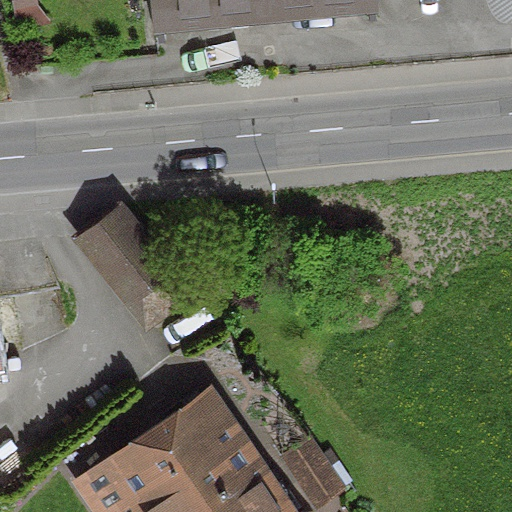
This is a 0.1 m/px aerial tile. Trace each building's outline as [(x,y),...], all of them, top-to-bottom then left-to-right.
[(148,0),(153,42),(160,41),(158,20),(350,0),(360,0),(363,20),(370,19),(368,0),(148,0)] [(165,271),(114,207),(74,237),(140,323),(167,303),(150,282),(165,271)] [(0,353),(17,351),(8,298),(0,299),(0,353)] [(227,425),(217,423),(199,397),(111,458),(108,454),(72,479),(95,511),(111,511),(134,497),(144,511),(196,511),(252,474),(232,445),(234,435),(227,425)] [(305,437),(276,457),(306,502),(336,482),(305,437)] [(272,503),(252,474),(196,511),(286,511),(282,505),(272,503)]
